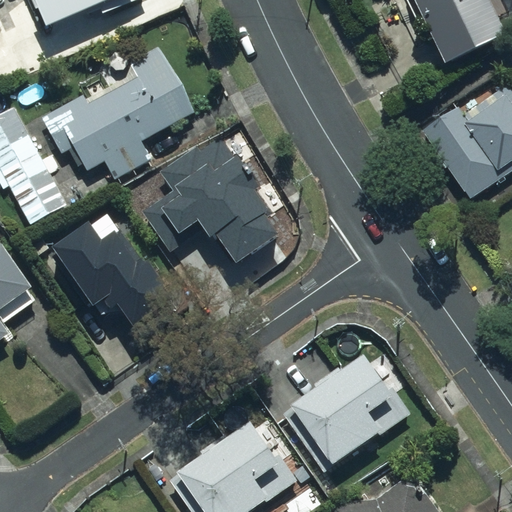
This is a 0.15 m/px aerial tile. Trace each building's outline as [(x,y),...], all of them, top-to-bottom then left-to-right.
[(46,0),(59,26),(114,0),(46,0)] [(413,0),(448,71),(507,42),(486,0),(413,0)] [(56,64),(41,27),(16,37),(31,74),(56,64)] [(84,100),(44,123),(48,130),(38,136),(57,171),(72,163),(78,173),(85,169),(89,175),(106,166),(117,185),(153,164),(143,146),(197,115),(158,47),(103,78),(113,95),(89,109),(84,100)] [(422,135),(470,203),(511,173),(511,91),(510,88),(467,118),(460,108),(422,135)] [(15,111),(0,119),(0,166),(33,225),(68,206),(15,111)] [(145,207),(173,248),(205,227),(215,241),(222,237),(241,264),(285,234),(277,223),(286,217),(260,178),(225,126),(163,167),(176,187),(145,207)] [(50,246),(97,316),(122,299),(150,341),(186,317),(125,226),(105,239),(91,218),(50,246)] [(0,349),(13,340),(4,327),(38,302),(3,252),(1,253),(0,252),(0,349)] [(361,360),(281,418),(325,478),(411,416),(394,391),(387,396),(361,360)] [(193,470),(173,485),(192,511),(257,511),(297,484),(253,422),(229,440),(219,425),(180,453),(193,470)] [(436,511),(407,479),(367,511),(355,511),(332,507),(332,511),(436,511)]
